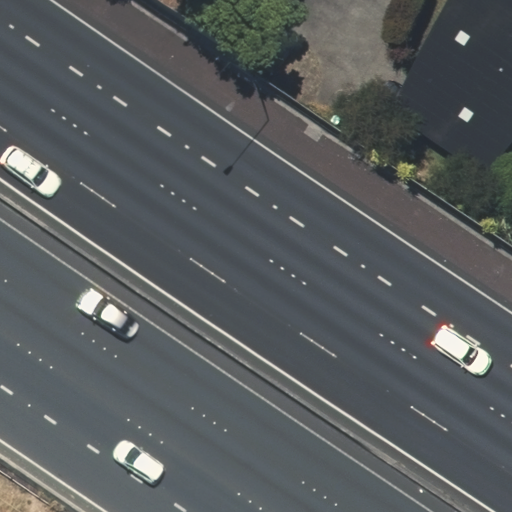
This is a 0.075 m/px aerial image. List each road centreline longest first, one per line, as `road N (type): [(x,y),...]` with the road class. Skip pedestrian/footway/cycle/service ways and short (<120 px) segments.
road 1 (motorway): [(0,114),(511,467)]
road 2 (motorway): [(354,511),(0,268)]
